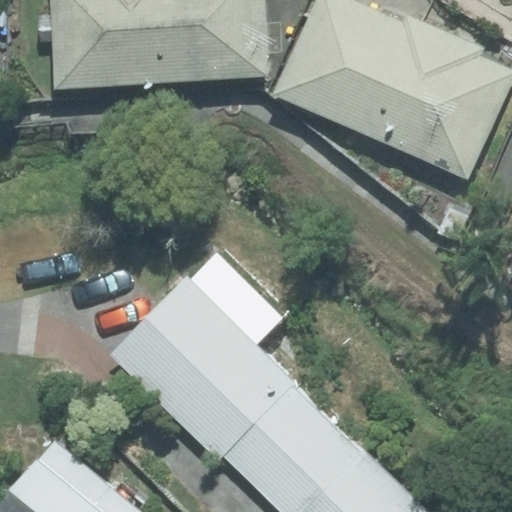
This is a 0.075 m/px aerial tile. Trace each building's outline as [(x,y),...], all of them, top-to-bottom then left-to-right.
[(46,0),(47,20),(34,21),(35,46),(46,47),(49,94),(255,80),(253,56),(263,56),(259,0),(46,0)] [(353,0),(312,0),(271,96),(471,181),(511,88),(511,69),(481,56),(484,48),(406,16),(404,22),(353,0)] [(454,202),(438,228),(456,239),(472,214),(454,202)] [(218,461),(268,511),(447,511),(441,505),(433,511),(421,511),(231,322),(243,310),(199,267),(107,360),(214,465),(218,461)] [(0,511),(133,511),(48,442),(0,500),(0,511)]
